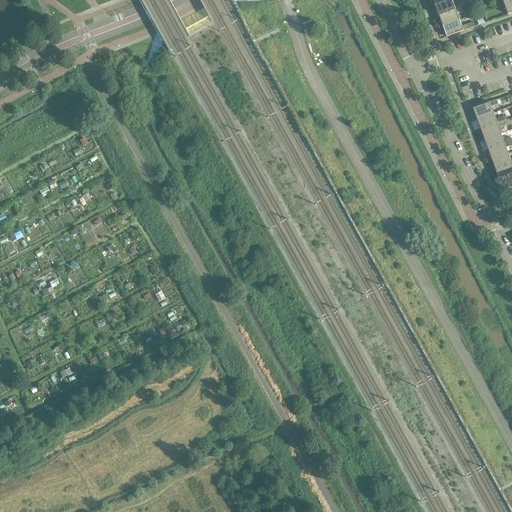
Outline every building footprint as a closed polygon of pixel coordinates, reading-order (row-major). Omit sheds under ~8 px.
[(439,17),(463,8),(461,4),(455,6),(452,0),(436,6),(439,17)] [(460,20),(458,14),(464,12),(463,8),(439,17),(443,27),(460,20)] [(447,37),(471,28),(469,24),(462,26),(460,20),(443,27),(447,37)] [(494,113),(492,107),(498,105),(497,100),(490,103),(490,102),(473,109),(477,119),(494,113)] [(480,129),(504,121),(503,117),(496,119),(494,113),(477,119),(480,129)] [(501,134),(499,127),(506,125),(504,121),(480,129),(484,140),(501,134)] [(488,150),(511,141),(510,137),(503,140),(501,134),(484,140),(488,150)] [(508,154),(506,148),(511,145),(511,142),(511,141),(488,150),(491,160),(508,154)] [(495,170),(511,163),(511,159),(510,160),(508,154),(491,160),(495,170)] [(511,175),(511,163),(495,170),(498,180),(511,175)] [(511,175),(498,180),(495,181),(499,192),(511,187),(511,175)]
